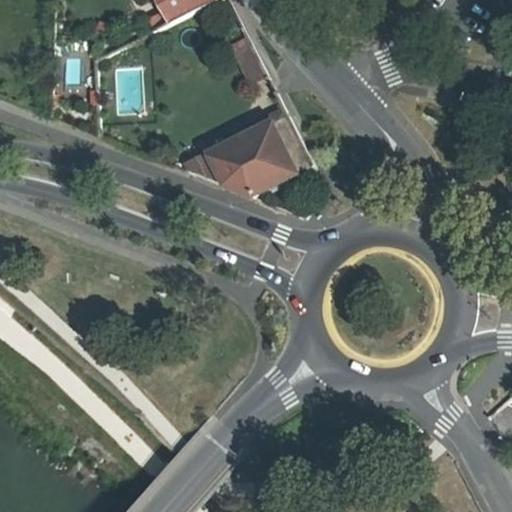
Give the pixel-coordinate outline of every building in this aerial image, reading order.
[(162,0),(174,23),(224,0),(162,0)] [(142,96),(141,67),(115,68),(116,97),(142,96)] [(272,125),(289,117),(286,110),(268,118),(272,125)] [(289,117),(272,125),(191,164),(193,169),(188,170),(257,197),(317,171),(289,117)] [(115,239),(101,273),(190,308),(203,273),(115,239)]
